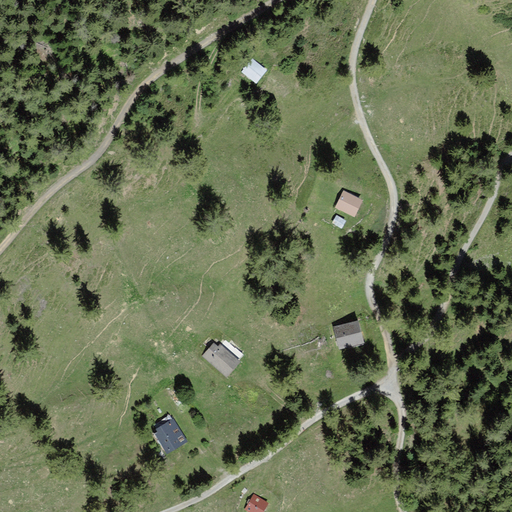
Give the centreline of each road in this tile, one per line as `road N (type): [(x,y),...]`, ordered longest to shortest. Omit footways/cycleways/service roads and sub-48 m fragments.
road 1 (track): [(511,153),(432,326),(388,382),(338,403),(240,475),(164,511)]
road 2 (track): [(372,0),(353,53),(352,84),(392,190),(393,215),(368,285),(395,370)]
road 3 (track): [(0,249),(115,137),(133,97),(181,53),(278,0)]
road 4 (track): [(401,511),(394,494),(402,412),(388,382)]
